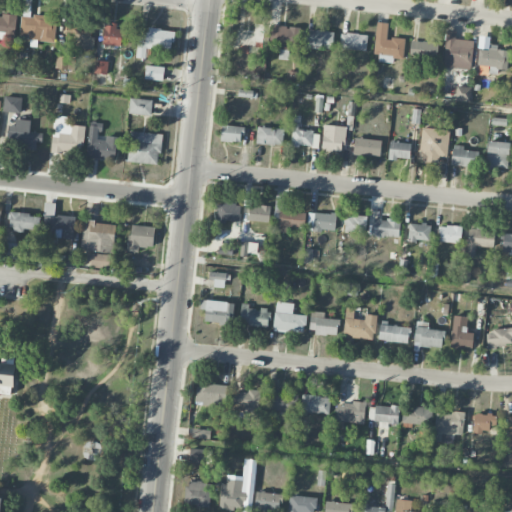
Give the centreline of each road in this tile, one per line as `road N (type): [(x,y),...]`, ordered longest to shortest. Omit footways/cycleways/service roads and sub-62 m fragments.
road 1 (tertiary): [(209,0),(154,511)]
road 2 (residential): [(511,383),(172,350)]
road 3 (residential): [(511,203),(191,170)]
road 4 (residential): [(188,200),(0,179)]
road 5 (residential): [(178,290),(0,268)]
road 6 (residential): [(511,18),(339,0)]
